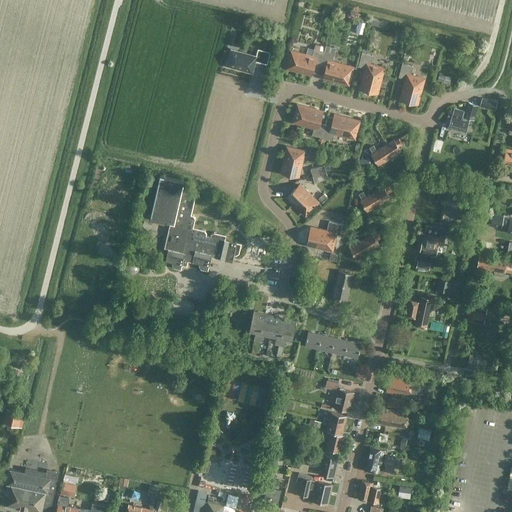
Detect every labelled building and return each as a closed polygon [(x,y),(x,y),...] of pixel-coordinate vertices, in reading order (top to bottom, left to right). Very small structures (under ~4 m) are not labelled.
[(313,63),(320,65),(323,51),(321,51),(322,46),(314,44),(311,56),(290,51),(286,68),(310,74),(313,63)] [(231,49),(226,65),(252,72),(255,60),(261,62),(264,50),(258,48),(256,56),(231,49)] [(323,51),(320,65),(327,67),(324,78),(348,84),(352,67),(332,62),(334,54),(323,51)] [(360,87),(377,92),(383,68),(370,64),(372,55),(361,53),(358,66),(365,68),(360,87)] [(400,98),(416,102),(417,103),(424,78),(410,75),(412,66),(401,63),(398,77),(405,79),(400,98)] [(452,83),(454,77),(442,73),(440,79),(452,83)] [(496,104),(489,102),(489,100),(482,98),(480,106),(494,110),(496,104)] [(474,115),(477,106),(468,103),(465,112),(454,108),(452,113),(449,112),(447,117),(451,118),(448,127),(464,132),(469,118),(473,119),(474,115)] [(311,135),(321,138),(325,124),(318,122),(321,111),(297,105),(292,122),(313,127),(311,135)] [(332,126),(325,124),(321,138),(319,145),(323,146),(324,141),(324,138),(332,140),(334,133),(354,138),(359,121),(335,115),(332,126)] [(382,147),(389,158),(401,151),(398,146),(402,144),(398,138),(394,141),(394,139),(382,147)] [(378,165),(389,158),(382,147),(376,151),(373,145),(369,148),(372,153),(370,154),(378,165)] [(298,175),(299,172),(304,151),(287,147),(281,171),(298,175)] [(511,149),(505,148),(502,164),(511,165),(511,149)] [(310,169),(312,176),(325,172),(323,165),(310,169)] [(328,179),(325,172),(312,176),(314,183),(328,179)] [(180,227),(182,228),(182,227),(187,228),(189,219),(194,220),(195,218),(193,215),(191,214),(195,196),(193,193),(191,192),(192,190),(182,188),(184,181),(159,175),(157,186),(149,184),(144,205),(152,207),(150,218),(169,222),(174,223),(174,221),(179,222),(178,224),(180,227)] [(299,183),(286,196),(305,215),(317,203),(299,183)] [(383,186),(371,193),(378,205),(390,197),(387,193),(391,191),(388,185),(384,187),(383,186)] [(366,212),(378,205),(371,193),(365,197),(362,192),(358,194),(361,199),(360,200),(366,212)] [(318,198),(322,203),(328,197),(323,193),(318,198)] [(487,213),(485,224),(501,228),(501,227),(507,228),(506,232),(511,232),(511,218),(503,217),(503,216),(487,213)] [(182,227),(182,228),(180,227),(178,224),(179,222),(174,221),(174,223),(169,222),(163,248),(167,249),(165,261),(172,262),(171,264),(173,267),(181,269),(182,264),(186,266),(188,261),(199,263),(198,266),(200,269),(207,270),(211,256),(232,261),(233,254),(236,255),(239,253),(241,243),(224,239),(226,235),(213,232),(210,234),(210,236),(206,235),(206,233),(204,230),(193,227),(194,220),(189,219),(187,228),(182,227)] [(310,227),(306,245),(332,250),(334,241),(335,234),(339,235),(341,224),(328,221),(326,231),(310,227)] [(372,233),(360,240),(367,252),(379,244),(376,240),(380,238),(376,232),(373,234),(372,233)] [(442,245),(445,235),(440,234),(439,236),(423,233),(419,251),(435,254),(438,244),(442,245)] [(367,252),(360,240),(355,244),(351,239),(347,241),(351,247),(349,248),(356,259),(367,252)] [(486,269),(493,270),(493,272),(495,274),(502,276),(504,274),(505,272),(511,273),(511,271),(511,258),(497,256),(497,257),(479,254),(476,270),(486,272),(486,269)] [(416,267),(429,270),(430,263),(418,260),(416,267)] [(338,270),(335,284),(349,287),(353,273),(338,270)] [(452,281),(438,278),(435,289),(449,292),(452,281)] [(346,300),(349,287),(335,284),(332,297),(346,300)] [(214,292),(206,290),(204,302),(212,304),(214,292)] [(414,325),(416,325),(426,327),(431,304),(435,305),(444,307),(445,301),(432,298),(420,296),(419,301),(408,299),(405,316),(415,318),(414,325)] [(499,320),(501,310),(486,308),(470,305),(469,309),(467,320),(483,323),(484,318),(499,320)] [(253,339),(258,340),(264,313),(253,310),(249,330),(255,331),(253,339)] [(264,313),(258,340),(262,341),(264,333),(270,335),(275,315),(264,313)] [(274,344),(279,345),(285,318),(275,315),(270,335),(276,336),(274,344)] [(285,318),(279,345),(283,346),(285,338),(291,340),(296,320),(285,318)] [(445,330),(446,323),(433,320),(432,328),(445,330)] [(318,349),(321,334),(308,331),(304,345),(318,349)] [(318,349),(331,352),(334,337),(321,334),(318,349)] [(331,352),(344,355),(347,340),(334,337),(331,352)] [(361,344),(347,340),(344,355),(357,358),(361,344)] [(478,369),(480,356),(469,354),(467,367),(478,369)] [(410,393),(413,378),(398,375),(398,377),(389,375),(386,392),(398,394),(398,391),(410,393)] [(325,388),(336,390),(339,381),(328,378),(327,380),(326,380),(325,388)] [(252,393),(250,393),(248,404),(267,407),(270,389),(253,386),(252,393)] [(349,411),(353,392),(338,388),(334,407),(349,411)] [(402,409),(403,401),(388,398),(387,406),(402,409)] [(406,428),(408,412),(396,409),(395,411),(378,408),(375,422),(406,428)] [(22,412),(12,410),(9,424),(19,427),(22,412)] [(323,417),(323,419),(344,424),(346,415),(331,411),(329,419),(323,417)] [(328,423),(326,430),(341,434),(344,424),(323,419),(322,422),(328,423)] [(422,428),(419,437),(431,440),(434,431),(422,428)] [(341,434),(326,430),(321,429),(320,434),(328,436),(325,448),(339,452),(343,434),(341,434)] [(389,444),(390,434),(382,433),(380,442),(389,444)] [(271,462),(282,464),(287,444),(275,442),(271,462)] [(382,460),(384,454),(385,450),(380,449),(370,446),(364,470),(375,472),(379,473),(380,470),(392,472),(394,463),(382,460)] [(334,477),(338,457),(323,454),(321,461),(318,460),(319,459),(311,457),(309,465),(317,467),(317,466),(320,466),(318,473),(334,477)] [(41,511),(46,511),(49,511),(53,493),(54,493),(58,472),(46,469),(46,472),(25,467),(24,471),(10,468),(7,483),(10,484),(6,504),(21,507),(20,508),(24,509),(26,510),(26,509),(41,511)] [(60,493),(73,496),(78,476),(64,473),(60,493)] [(301,481),(297,494),(307,497),(309,489),(314,490),(312,500),(327,504),(332,484),(317,481),(311,480),(304,478),(302,477),(301,481)] [(377,481),(376,486),(371,485),(372,482),(362,480),(357,498),(368,500),(378,502),(380,496),(379,496),(382,482),(377,481)] [(277,502),(280,490),(266,487),(263,498),(277,502)] [(152,511),(153,510),(156,494),(153,493),(149,509),(128,504),(126,511),(152,511)] [(234,511),(239,496),(228,493),(226,503),(212,500),(213,496),(208,495),(204,511),(234,511)] [(84,509),(79,508),(66,505),(68,497),(59,495),(55,511),(106,511),(108,506),(92,502),(91,509),(84,508),(84,509)] [(160,510),(162,501),(156,499),(154,509),(160,510)]
